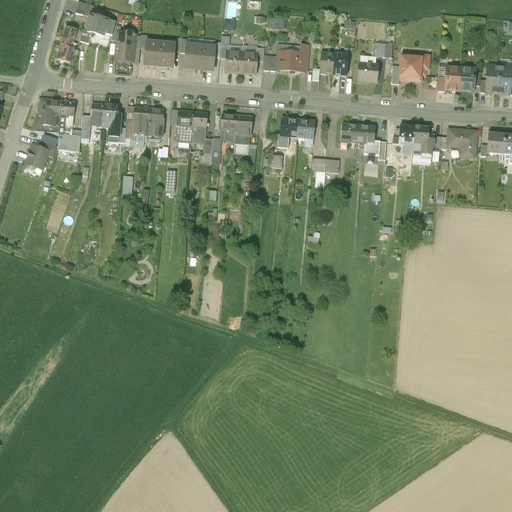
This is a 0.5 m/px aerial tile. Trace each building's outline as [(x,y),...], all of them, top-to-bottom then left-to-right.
[(75,19),(89,23),(90,20),(93,8),(79,5),(75,19)] [(95,21),(90,20),(89,23),(87,33),(92,34),(96,35),(96,33),(112,37),(116,24),(95,18),(95,21)] [(235,20),(223,19),(222,30),(234,31),(235,20)] [(283,30),(283,19),(266,19),(266,30),(283,30)] [(88,46),(92,34),(87,33),(81,31),(78,43),(88,46)] [(66,32),(61,47),(70,50),(75,34),(66,32)] [(115,61),(124,62),(126,36),(117,36),(115,61)] [(135,37),(126,36),(124,62),(133,62),(135,37)] [(175,41),(175,46),(174,56),(186,57),(186,47),(187,42),(175,41)] [(175,46),(146,44),(145,51),(144,68),(173,70),(174,56),(175,46)] [(228,46),(216,45),(215,50),(214,60),(227,61),(227,52),(228,46)] [(61,47),(58,61),(70,65),(74,51),(70,50),(61,47)] [(215,50),(186,47),(186,57),(184,71),(213,74),(214,60),(215,50)] [(305,77),(307,51),(277,48),(276,58),(274,74),(305,77)] [(256,55),(256,63),(263,64),(264,57),(264,51),(257,51),(256,55)] [(242,53),(227,52),(227,61),(226,73),(240,74),(242,53)] [(256,55),(242,53),(240,74),(255,75),(256,63),(256,55)] [(334,57),(321,56),(320,71),(319,76),(332,77),(334,57)] [(421,57),(409,56),(409,61),(401,61),(400,72),(399,82),(415,83),(415,80),(419,80),(420,77),(424,77),(424,72),(428,72),(428,61),(421,60),(421,57)] [(264,57),(263,64),(262,73),(274,74),(276,58),(264,57)] [(347,58),(334,57),(332,77),(346,78),(347,58)] [(377,67),(359,66),(357,84),(375,85),(377,67)] [(499,68),(487,67),(485,95),(497,96),(499,68)] [(461,69),(446,68),(445,80),(444,92),(458,93),(461,69)] [(511,69),(499,68),(497,96),(509,97),(511,69)] [(475,71),(461,69),(458,93),(473,94),(475,71)] [(398,85),(400,72),(393,71),(392,84),(398,85)] [(61,103),(40,101),(39,117),(44,117),(43,126),(54,127),(55,117),(60,117),(61,103)] [(75,104),(61,103),(60,117),(66,117),(66,121),(73,121),(75,104)] [(105,107),(91,106),(91,118),(90,128),(103,129),(105,107)] [(119,108),(105,107),(103,129),(103,131),(109,131),(108,146),(118,146),(120,131),(121,117),(118,117),(119,108)] [(149,123),(150,110),(134,109),(132,122),(149,123)] [(150,110),(149,123),(163,124),(164,111),(150,110)] [(178,130),(179,113),(171,112),(170,129),(178,130)] [(193,114),(179,113),(178,130),(177,145),(191,146),(193,114)] [(208,115),(193,114),(191,146),(204,147),(204,141),(206,141),(208,115)] [(238,118),(223,116),(222,123),(220,123),(219,142),(221,143),(235,144),(238,118)] [(90,128),(91,118),(83,117),(81,139),(81,141),(89,141),(90,128)] [(251,119),(238,118),(235,144),(234,146),(249,147),(251,119)] [(298,123),(281,121),(280,138),(278,138),(277,150),(288,151),(289,139),(296,140),(298,123)] [(149,123),(132,122),(131,137),(148,138),(149,123)] [(161,125),(149,123),(148,138),(162,139),(163,124),(161,125)] [(314,124),(298,123),(296,140),(313,141),(314,124)] [(358,128),(342,126),(340,145),(357,146),(358,128)] [(414,128),(400,127),(398,145),(413,146),(414,128)] [(375,129),(358,128),(357,146),(364,147),(363,157),(379,159),(380,145),(374,144),(375,129)] [(430,130),(414,128),(413,146),(412,157),(431,158),(432,150),(433,150),(434,142),(429,141),(430,130)] [(57,154),(79,156),(81,141),(81,139),(71,138),(72,132),(65,132),(65,138),(59,138),(57,154)] [(476,134),(448,132),(447,149),(461,150),(460,159),(474,160),(476,134)] [(504,137),(488,135),(487,147),(486,155),(503,156),(504,137)] [(511,137),(504,137),(503,156),(511,156),(511,137)] [(212,142),(206,141),(204,141),(204,147),(202,167),(211,168),(212,142)] [(219,168),(221,143),(219,142),(212,142),(211,168),(219,168)] [(40,144),(37,150),(48,154),(46,159),(52,161),(56,150),(40,144)] [(37,150),(31,148),(24,167),(26,171),(32,173),(35,171),(41,173),(46,159),(48,154),(37,150)] [(266,168),(281,169),(282,157),(267,156),(266,168)] [(410,165),(410,156),(394,156),(394,165),(410,165)] [(337,163),(313,159),(310,174),(334,179),(337,163)] [(175,172),(166,172),(164,192),(173,192),(175,172)] [(135,180),(124,179),(122,201),(133,202),(135,180)]
